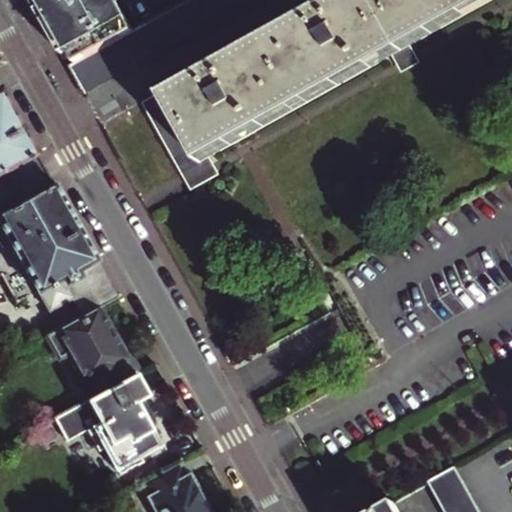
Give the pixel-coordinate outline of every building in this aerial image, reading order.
[(50,19),(38,0),(30,0),(30,1),(62,55),(68,52),(62,41),(50,19)] [(38,0),(50,19),(62,41),(68,52),(75,64),(76,66),(110,46),(84,0),(83,0),(38,0)] [(69,69),(85,96),(255,0),(192,0),(144,27),(134,33),(110,46),(76,66),(69,69)] [(83,0),(84,0),(110,46),(134,33),(120,8),(117,3),(115,0),(83,0)] [(337,0),(172,92),(169,94),(155,102),(162,114),(153,119),(177,162),(186,156),(195,172),(209,164),(212,163),(382,66),(387,63),(404,54),(410,51),(497,0),(337,0)] [(396,80),(414,70),(411,64),(404,54),(387,63),(393,74),(396,80)] [(153,119),(162,114),(155,102),(169,94),(172,92),(169,88),(134,108),(181,192),(185,199),(221,179),(217,172),(212,163),(209,164),(195,172),(186,156),(177,162),(153,119)] [(0,171),(8,167),(35,151),(0,89),(0,171)] [(0,171),(0,210),(25,197),(52,182),(35,151),(8,167),(0,171)] [(102,305),(116,297),(52,182),(25,197),(0,210),(0,221),(48,308),(69,297),(80,317),(102,305)] [(133,374),(139,371),(102,305),(80,317),(58,329),(68,347),(71,346),(86,373),(78,378),(89,399),(133,374)] [(147,416),(147,413),(139,398),(144,395),(133,374),(89,399),(83,402),(95,424),(82,431),(94,452),(100,449),(115,476),(140,463),(137,457),(157,445),(144,421),(147,416)] [(153,511),(205,511),(185,474),(183,475),(177,462),(138,484),(153,511)] [(444,511),(480,511),(456,466),(428,483),(444,511)] [(398,511),(393,502),(376,511),(398,511)]
